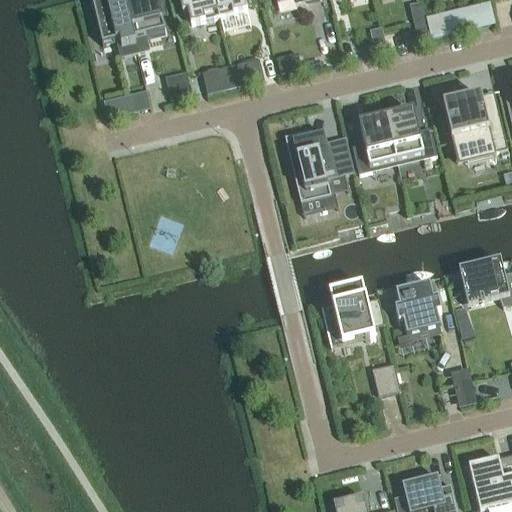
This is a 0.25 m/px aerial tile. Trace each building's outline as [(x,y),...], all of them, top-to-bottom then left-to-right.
[(138,57),(135,44),(124,0),(97,0),(101,13),(94,15),(102,50),(120,46),(123,61),(138,57)] [(124,0),(135,44),(165,37),(156,0),(151,1),(150,0),(124,0)] [(188,15),(191,29),(219,22),(213,0),(178,0),(182,16),(188,15)] [(213,0),(219,22),(247,15),(244,2),(249,0),(248,0),(213,0)] [(275,0),(277,7),(294,3),(296,8),(321,2),(320,0),(275,0)] [(423,19),(412,22),(416,38),(427,35),(423,19)] [(449,21),(428,26),(432,44),(453,39),(449,21)] [(374,54),(375,56),(387,53),(382,32),(380,32),(381,33),(371,36),(376,54),(374,54)] [(297,63),(277,68),(280,84),(301,79),(297,63)] [(239,65),(230,68),(235,89),(245,87),(239,65)] [(221,70),(226,91),(235,89),(230,68),(221,70)] [(171,106),(191,102),(188,90),(168,95),(171,106)] [(443,110),(454,153),(457,166),(466,164),(508,154),(494,97),(443,110)] [(127,102),(104,107),(108,125),(132,119),(127,102)] [(386,123),(397,167),(423,160),(424,164),(437,161),(430,133),(418,136),(414,116),(386,123)] [(352,152),(359,180),(372,176),(371,173),(397,167),(386,123),(359,129),(364,149),(352,152)] [(311,137),(285,143),(301,208),(331,201),(326,180),(332,179),(333,183),(354,178),(348,152),(329,157),(324,138),(312,141),(311,137)] [(500,264),(459,274),(468,312),(482,309),(480,302),(484,302),(485,308),(510,302),(500,264)] [(367,308),(366,304),(362,288),(329,296),(333,311),(340,339),(341,343),(347,341),(348,343),(353,342),(352,340),(363,338),(365,345),(375,343),(373,333),(383,330),(385,330),(378,305),(377,305),(367,308)] [(407,340),(424,336),(441,332),(437,317),(441,316),(438,302),(434,303),(430,288),(396,296),(400,311),(395,312),(399,326),(403,325),(407,340)] [(372,375),(378,401),(399,396),(399,397),(401,397),(394,370),(372,375)] [(468,373),(452,377),(456,395),(472,391),(468,373)] [(484,467),(469,471),(478,511),(511,511),(511,481),(503,483),(501,472),(486,475),(484,467)] [(455,511),(450,490),(440,492),(437,482),(402,490),(402,491),(407,511),(455,511)] [(365,511),(363,502),(348,505),(333,508),(334,511),(365,511)]
